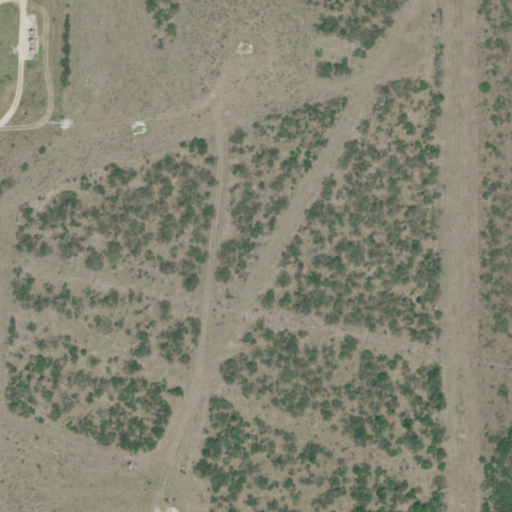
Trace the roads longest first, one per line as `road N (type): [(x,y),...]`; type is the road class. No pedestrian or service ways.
road 1 (track): [(0,128),(131,124),(189,85),(209,12)]
road 2 (track): [(16,128),(19,0)]
